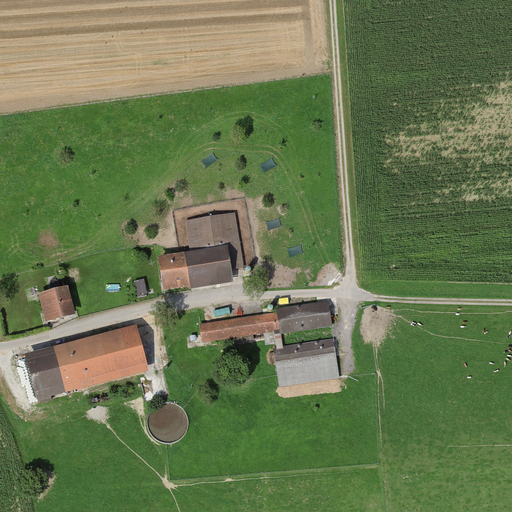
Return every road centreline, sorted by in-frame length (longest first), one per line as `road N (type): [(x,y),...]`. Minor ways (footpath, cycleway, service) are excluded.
road 1 (track): [(0,347),(223,296),(350,294)]
road 2 (track): [(334,0),(350,294)]
road 3 (track): [(350,294),(511,303)]
